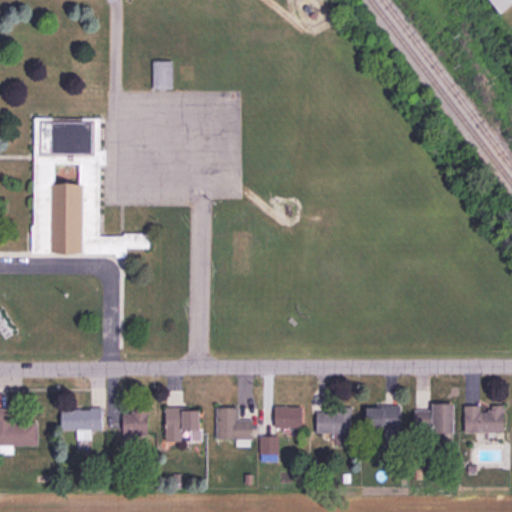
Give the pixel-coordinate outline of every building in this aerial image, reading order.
[(511,0),(492,0),(502,13),(511,4),(511,0)] [(154,61),(154,87),(173,87),(173,61),(154,61)] [(36,117),(35,225),(33,225),(33,253),(116,253),(116,256),(126,256),(126,247),(150,247),(150,233),(124,233),(124,236),(99,235),(99,164),(106,164),(106,150),(99,150),(100,117),(83,117),(83,122),(52,122),(52,117),(36,117)] [(454,403),(454,432),(434,432),(434,428),(415,428),(415,410),(433,410),(433,404),(454,403)] [(367,408),(367,427),(399,427),(399,405),(381,405),(381,408),(367,408)] [(465,406),(465,432),(503,432),(503,405),(491,406),(491,409),(487,409),(487,412),(479,412),(479,406),(465,406)] [(275,406),(275,426),(301,427),(301,407),(275,406)] [(166,407),(166,440),(181,440),(181,428),(183,428),(183,429),(201,429),(201,410),(183,410),(183,407),(166,407)] [(216,408),(217,438),(252,438),(252,419),(238,419),(238,407),(216,408)] [(349,407),(349,431),(317,431),(317,412),(337,412),(337,407),(349,407)] [(0,446),(38,447),(38,424),(13,424),(13,410),(0,410),(0,446)] [(102,411),(61,411),(61,432),(78,432),(78,441),(91,441),(91,431),(102,431),(102,411)] [(123,437),(149,437),(149,412),(123,412),(123,437)] [(260,436),(260,453),(279,453),(279,436),(260,436)]
